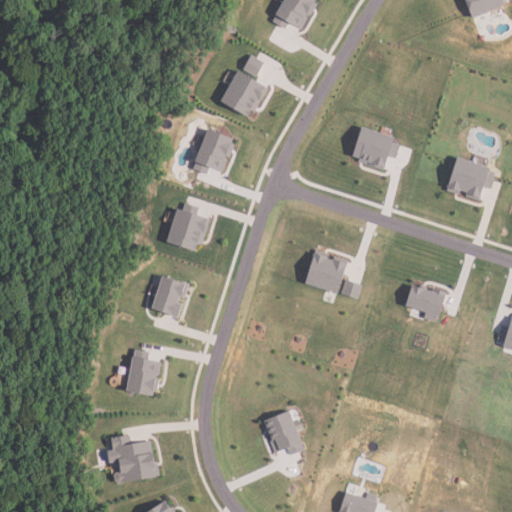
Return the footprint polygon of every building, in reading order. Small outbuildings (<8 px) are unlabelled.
[(276,20),(288,0),(321,0),(304,28),(292,21),(288,28),(276,20)] [(508,0),(510,4),(479,17),(471,0),(508,0)] [(259,76),(246,69),(254,54),(267,61),(259,76)] [(242,70),(270,86),(253,117),(225,101),(242,70)] [(384,169),(358,161),(360,156),(354,154),(363,126),(378,131),(380,126),(389,129),(388,133),(396,136),(394,143),(399,144),(395,158),(390,156),(387,166),(385,165),(384,169)] [(212,128),(238,139),(224,171),(211,166),(208,173),(195,167),(212,128)] [(495,168),(493,173),(497,175),(493,189),(486,186),(481,199),(468,195),(469,192),(462,189),(460,195),(448,191),(461,156),(495,168)] [(182,208),(213,219),(201,251),(170,240),(182,208)] [(341,293),(309,282),(319,252),(351,263),(341,293)] [(163,276),(188,284),(184,298),(180,297),(178,303),(182,304),(178,316),(153,308),(163,276)] [(359,299),(344,293),(349,279),(364,284),(359,299)] [(443,316),(439,315),(437,321),(427,318),(429,312),(410,305),(417,284),(435,291),(436,287),(449,292),(448,295),(450,296),(443,316)] [(511,347),(508,346),(509,342),(499,339),(504,324),(511,326),(511,347)] [(157,396),(130,390),(138,349),(152,352),(150,359),(163,362),(157,396)] [(294,410),(305,442),(303,443),(306,450),(293,455),(291,448),(277,453),(272,441),(276,440),(268,420),(294,410)] [(162,476),(122,483),(119,481),(118,475),(120,472),(126,471),(124,461),(113,463),(111,451),(117,450),(114,438),(132,435),(133,444),(153,441),(156,453),(158,453),(162,476)] [(377,511),(342,511),(349,491),(368,497),(369,492),(378,495),(376,500),(381,502),(377,511)] [(149,511),(167,501),(173,511),(149,511)]
